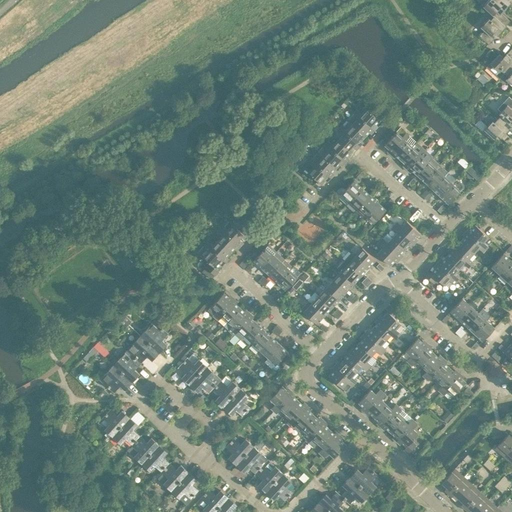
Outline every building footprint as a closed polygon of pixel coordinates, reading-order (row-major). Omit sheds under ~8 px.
[(507,6),(500,0),(488,0),(482,7),(493,17),(494,16),(505,27),(510,21),(501,13),(507,6)] [(494,16),(493,17),(490,20),(488,18),(480,27),(484,31),(479,36),(489,44),(494,39),(490,36),(493,32),(497,35),(505,27),(494,16)] [(504,73),(511,64),(511,59),(506,54),(503,57),(499,54),(490,63),(486,68),(499,79),(504,73)] [(511,99),(508,97),(497,109),(499,110),(497,112),(500,115),(497,119),(508,129),(511,125),(511,99)] [(380,120),(366,108),(361,114),(357,109),(354,112),(372,128),(380,120)] [(372,128),(354,112),(347,120),(365,136),(372,128)] [(508,129),(497,119),(494,122),(492,121),(483,130),(493,139),(497,135),(500,138),(508,129)] [(365,136),(347,120),(339,128),(357,144),(365,136)] [(357,144),(339,128),(337,131),(342,135),(337,140),(350,152),(357,144)] [(396,132),(384,145),(392,153),(409,135),(406,132),(402,137),(396,132)] [(409,135),(392,153),(400,160),(416,142),(411,138),(412,137),(409,135)] [(350,152),(337,140),(332,145),(327,141),(325,144),(343,160),(350,152)] [(416,142),(400,160),(408,167),(424,150),(416,142)] [(343,160),(325,144),(318,152),(322,156),(336,168),(343,160)] [(424,150),(408,167),(416,175),(428,161),(428,162),(432,158),(432,157),(424,150)] [(336,168),(322,156),(318,152),(310,160),(328,176),(336,168)] [(428,161),(416,175),(424,182),(439,165),(432,158),(428,162),(428,161)] [(328,176),(310,160),(303,168),(321,184),(328,176)] [(439,165),(424,182),(432,189),(447,172),(439,165)] [(447,172),(432,189),(440,196),(455,180),(455,179),(447,172)] [(455,180),(440,196),(448,204),(462,189),(462,188),(463,188),(463,185),(458,181),(456,179),(455,179),(455,180)] [(353,180),(345,189),(343,188),(341,188),(339,189),(338,190),(337,191),(336,193),(337,195),(338,197),(346,204),(349,201),(362,188),(353,180)] [(369,195),(362,188),(349,201),(357,208),(369,195)] [(377,202),(369,195),(357,208),(365,215),(377,202)] [(386,210),(377,202),(365,215),(373,223),(386,210)] [(245,236),(232,224),(227,220),(220,228),(238,245),(245,236)] [(397,222),(394,225),(412,241),(420,233),(407,221),(402,227),(397,222)] [(412,241),(394,225),(392,228),(396,232),(392,237),(405,249),(412,241)] [(475,225),(467,233),(485,250),(488,247),(483,242),(488,237),(475,225)] [(238,245),(220,228),(217,231),(222,235),(217,240),(230,252),(238,245)] [(467,233),(460,241),(473,253),(478,248),(483,252),(485,250),(467,233)] [(405,249),(392,237),(387,242),(382,238),(380,241),(397,257),(405,249)] [(230,252),(217,240),(212,246),(208,241),(205,244),(223,260),(230,252)] [(397,257),(380,241),(377,243),(382,248),(377,253),(390,265),(397,257)] [(460,241),(453,249),(471,265),(473,263),(468,258),(473,253),(460,241)] [(223,260),(205,244),(203,247),(207,251),(202,257),(210,263),(206,268),(214,276),(219,271),(216,269),(223,260)] [(261,268),(276,251),(268,244),(253,260),(261,268)] [(362,248),(355,256),(368,268),(375,260),(362,248)] [(453,249),(445,257),(459,269),(463,264),(468,268),(471,265),(453,249)] [(269,275),(283,260),(284,259),(276,251),(261,268),(269,275)] [(325,251),(321,255),(327,260),(330,256),(325,251)] [(491,267),(499,274),(511,261),(503,253),(491,267)] [(368,268),(355,256),(347,264),(360,276),(368,268)] [(445,257),(438,265),(456,281),(459,279),(454,274),(459,269),(445,257)] [(277,282),(289,269),(291,267),(283,260),(269,275),(277,282)] [(360,276),(347,264),(343,260),(336,268),(340,272),(353,284),(360,276)] [(511,261),(499,274),(507,281),(511,275),(511,261)] [(454,284),(456,281),(438,265),(431,273),(428,270),(424,275),(432,283),(437,278),(444,285),(449,280),(454,284)] [(289,269),(277,282),(285,290),(297,277),(289,269)] [(298,289),(310,276),(306,272),(294,285),(298,289)] [(353,284),(340,272),(333,280),(346,292),(353,284)] [(346,292),(333,280),(325,288),(338,300),(346,292)] [(338,300),(325,288),(318,296),(331,308),(338,300)] [(212,315),(215,318),(232,300),(223,293),(211,306),(217,311),(212,315)] [(331,308),(318,296),(311,304),(324,316),(331,308)] [(450,311),(458,319),(470,306),(462,298),(450,311)] [(232,300),(215,318),(218,321),(222,316),(227,321),(240,307),(232,300)] [(324,316),(311,304),(308,302),(301,310),(303,312),(304,313),(316,324),(324,316)] [(387,312),(380,320),(398,336),(400,333),(396,329),(401,324),(393,317),(397,313),(389,304),(384,309),(387,312)] [(470,306),(458,319),(466,326),(478,313),(470,306)] [(247,315),(240,307),(227,321),(233,325),(228,330),(231,333),(247,315)] [(478,313),(466,326),(474,333),(486,320),(478,313)] [(131,321),(123,314),(120,317),(128,325),(131,321)] [(240,339),(255,322),(247,315),(231,333),(234,335),(234,334),(240,339)] [(128,325),(120,317),(118,320),(126,328),(128,325)] [(380,320),(373,328),(386,340),(390,335),(395,339),(398,336),(380,320)] [(486,320),(474,333),(482,341),(494,328),(486,320)] [(162,340),(168,334),(154,321),(140,336),(159,353),(166,345),(162,340)] [(251,342),(263,329),(255,322),(240,339),(247,346),(251,342)] [(373,328),(365,336),(383,352),(386,349),(381,345),(386,340),(373,328)] [(263,329),(251,342),(259,350),(271,337),(263,329)] [(159,353),(140,336),(126,350),(129,353),(132,355),(141,363),(147,357),(151,361),(159,353)] [(365,336),(358,344),(371,356),(376,350),(381,355),(383,352),(365,336)] [(271,337),(259,350),(267,357),(279,344),(271,337)] [(218,346),(223,341),(220,338),(215,343),(218,346)] [(406,361),(409,363),(425,345),(417,338),(405,351),(411,356),(406,361)] [(95,354),(100,350),(105,356),(109,352),(99,341),(90,349),(95,354)] [(227,344),(223,341),(218,346),(222,349),(227,344)] [(287,351),(279,344),(267,357),(275,365),(282,357),(286,361),(294,353),(290,349),(287,351)] [(358,344),(351,351),(369,368),(371,365),(366,361),(371,356),(358,344)] [(511,345),(511,344),(506,349),(501,344),(498,347),(511,360),(511,345)] [(425,345),(409,363),(412,366),(416,361),(421,366),(433,353),(425,345)] [(135,370),(141,363),(132,355),(131,356),(128,353),(129,353),(126,350),(113,365),(132,382),(139,374),(135,370)] [(351,351),(343,359),(356,372),(361,366),(366,371),(369,368),(351,351)] [(433,353),(421,366),(426,371),(422,375),(425,378),(441,360),(433,353)] [(189,385),(207,366),(198,359),(193,364),(188,359),(190,358),(188,356),(187,357),(184,355),(176,363),(179,366),(179,367),(185,373),(181,377),(189,385)] [(343,359),(336,367),(354,384),(356,381),(352,377),(356,372),(343,359)] [(441,360),(425,378),(428,381),(432,376),(437,380),(449,367),(441,360)] [(132,382),(113,365),(105,373),(111,378),(106,383),(105,382),(103,383),(113,393),(120,386),(124,390),(132,382)] [(207,366),(189,385),(197,393),(202,388),(209,394),(213,389),(218,383),(216,382),(215,384),(210,379),(215,374),(207,366)] [(354,384),(336,367),(328,376),(346,392),(354,384)] [(449,367),(437,380),(442,385),(438,390),(441,393),(457,375),(449,367)] [(457,375),(441,393),(443,395),(448,390),(453,395),(465,382),(457,375)] [(222,379),(218,383),(213,389),(219,395),(215,400),(223,407),(240,389),(232,381),(227,387),(222,382),(223,380),(222,379)] [(270,409),(273,411),(290,393),(282,386),(269,399),(275,404),(270,409)] [(240,389),(223,407),(231,415),(236,410),(242,416),(252,406),(250,405),(249,406),(243,402),(249,396),(240,389)] [(358,403),(366,410),(382,392),(380,390),(375,394),(370,389),(358,403)] [(382,392),(366,410),(374,417),(386,404),(381,399),(385,395),(382,392)] [(290,393),(273,411),(276,414),(280,409),(286,414),(298,400),(290,393)] [(298,400),(286,414),(291,418),(286,423),(289,426),(306,408),(298,400)] [(386,404),(374,417),(382,425),(398,407),(396,404),(391,409),(386,404)] [(390,432),(406,414),(398,407),(382,425),(390,432)] [(306,408),(289,426),(292,428),(296,423),(301,428),(314,415),(306,408)] [(104,429),(112,437),(130,418),(122,411),(117,415),(110,409),(101,419),(102,420),(104,419),(109,424),(104,429)] [(398,439),(414,421),(406,414),(390,432),(398,439)] [(314,415),(301,428),(307,433),(302,438),(305,440),(321,422),(314,415)] [(130,418),(112,437),(120,444),(125,439),(131,444),(132,445),(140,436),(133,430),(138,425),(130,418)] [(414,421),(398,439),(406,447),(403,450),(408,454),(416,445),(411,441),(418,434),(413,429),(417,424),(414,421)] [(321,422),(305,440),(308,443),(312,438),(317,443),(329,430),(321,422)] [(329,430),(317,443),(323,448),(318,452),(321,455),(337,437),(329,430)] [(495,448),(503,456),(511,446),(511,437),(508,434),(495,448)] [(281,435),(277,439),(281,444),(286,439),(281,435)] [(142,464),(159,445),(151,438),(147,442),(140,436),(132,445),(133,446),(131,447),(130,448),(129,448),(127,450),(142,464)] [(228,458),(236,465),(253,446),(245,439),(240,444),(235,440),(236,438),(235,437),(225,447),(232,453),(228,458)] [(337,437),(321,455),(324,458),(328,453),(333,458),(346,444),(337,437)] [(167,453),(159,445),(142,464),(150,471),(155,466),(161,472),(169,464),(163,457),(167,453)] [(253,446),(236,465),(244,473),(248,468),(255,474),(263,465),(262,465),(257,459),(261,454),(253,446)] [(511,446),(503,456),(511,464),(511,463),(511,446)] [(466,462),(471,457),(468,454),(463,459),(466,462)] [(483,464),(486,467),(491,462),(488,459),(483,464)] [(491,462),(486,467),(490,471),(495,465),(491,462)] [(171,491),(188,472),(180,465),(176,470),(169,464),(161,472),(156,477),(171,491)] [(270,471),(264,466),(263,465),(255,474),(262,480),(257,485),(265,492),(283,473),(275,466),(270,471)] [(357,469),(350,477),(368,494),(376,486),(371,481),(375,476),(377,477),(378,476),(368,466),(362,473),(357,469)] [(481,466),(476,472),(480,475),(485,470),(481,466)] [(444,490),(448,493),(464,477),(454,468),(441,483),(446,488),(444,490)] [(485,470),(480,475),(484,478),(488,473),(485,470)] [(197,480),(188,472),(171,491),(186,505),(199,491),(192,484),(197,480)] [(283,473),(265,492),(274,500),(278,495),(285,501),(294,491),(293,490),(291,491),(286,486),(291,481),(283,473)] [(504,476),(499,481),(503,484),(507,479),(504,476)] [(347,489),(341,496),(345,500),(346,502),(351,506),(352,504),(351,503),(355,497),(361,502),(368,494),(350,477),(342,485),(347,489)] [(464,477),(448,493),(451,497),(453,494),(458,499),(472,485),(464,477)] [(511,482),(507,479),(503,484),(506,487),(511,482)] [(494,486),(498,489),(503,484),(499,481),(494,486)] [(503,484),(498,489),(501,493),(506,487),(503,484)] [(472,485),(458,499),(463,503),(461,505),(465,509),(480,492),(472,485)] [(209,489),(196,503),(206,511),(215,511),(228,498),(220,490),(216,495),(209,489)] [(326,494),(318,502),(328,511),(343,511),(344,511),(339,506),(344,501),(345,503),(346,502),(345,500),(341,496),(336,492),(330,498),(326,494)] [(480,492),(465,509),(468,511),(470,510),(472,511),(477,511),(489,500),(480,492)] [(236,505),(228,498),(215,511),(234,511),(232,510),(236,505)] [(489,500),(477,511),(492,511),(497,507),(489,500)] [(328,511),(318,502),(311,510),(312,511),(328,511)]
